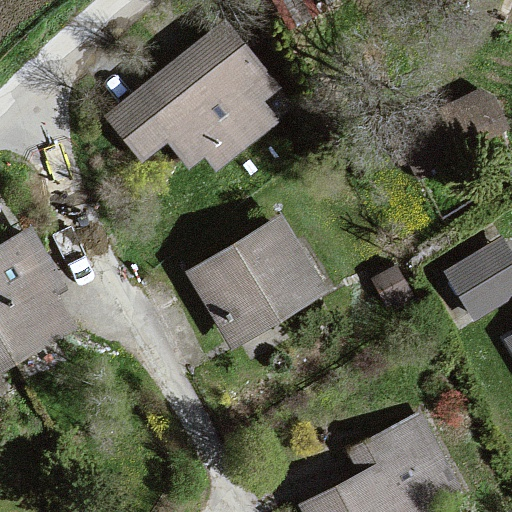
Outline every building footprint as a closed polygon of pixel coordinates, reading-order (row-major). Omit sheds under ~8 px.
[(221,28),(103,122),(142,169),(170,152),(192,175),(280,94),(221,28)] [(448,93),(449,125),(503,123),(501,91),(448,93)] [(278,223),(181,279),(221,352),(323,292),(278,223)] [(84,328),(34,227),(0,245),(0,326),(19,362),(84,328)] [(511,291),(511,263),(495,234),(442,264),(471,315),(511,291)] [(0,326),(0,370),(19,362),(0,326)] [(511,335),(497,344),(511,369),(511,335)] [(352,477),(291,507),(292,511),(437,511),(459,501),(417,417),(340,455),(352,477)]
